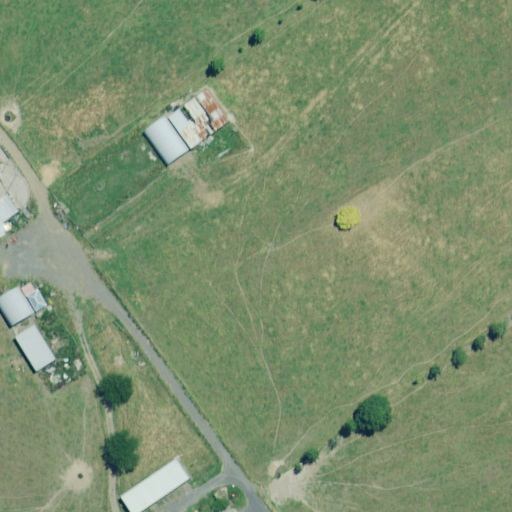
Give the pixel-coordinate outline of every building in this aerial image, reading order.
[(230,122),(207,91),(170,117),(193,149),(230,122)] [(189,152),(165,118),(145,132),(169,166),(189,152)] [(20,212),(9,196),(0,202),(0,237),(13,228),(7,221),(20,212)] [(34,315),(19,288),(0,299),(0,304),(13,327),(34,315)] [(49,306),(39,290),(28,296),(37,313),(49,306)] [(57,360),(36,325),(18,336),(39,371),(57,360)] [(142,462),(148,472),(158,467),(152,456),(142,462)] [(143,511),(191,479),(178,460),(123,497),(133,511),(143,511)]
